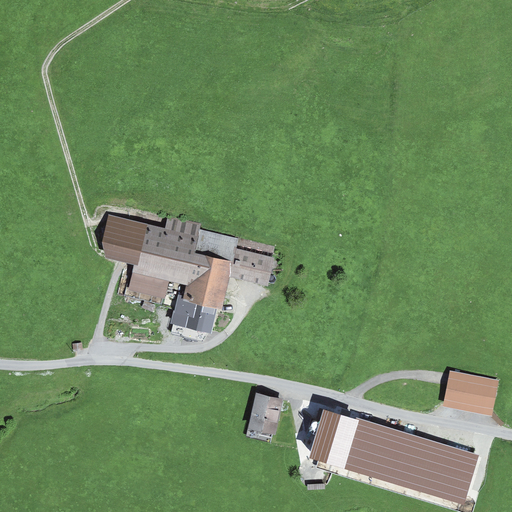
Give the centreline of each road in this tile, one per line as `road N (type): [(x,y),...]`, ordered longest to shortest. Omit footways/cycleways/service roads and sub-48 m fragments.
road 1 (unclassified): [(511,435),(130,362),(0,364)]
road 2 (track): [(131,0),(63,43),(45,68),(98,248),(125,264)]
road 3 (track): [(251,284),(233,328),(203,347),(126,348),(93,361)]
road 4 (track): [(142,220),(107,302),(93,361)]
